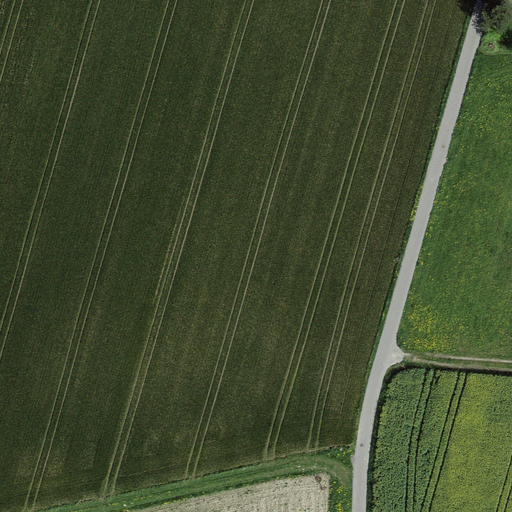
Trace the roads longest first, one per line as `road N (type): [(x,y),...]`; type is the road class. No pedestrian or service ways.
road 1 (track): [(484,0),(371,403),(359,511)]
road 2 (track): [(359,482),(303,465),(70,511)]
road 3 (track): [(511,365),(383,356)]
